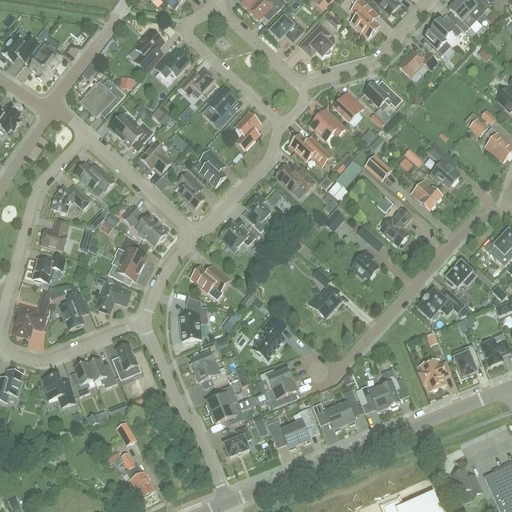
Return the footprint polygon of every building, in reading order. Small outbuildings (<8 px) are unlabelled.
[(160,0),(164,4),(166,2),(175,11),(185,0),(160,0)] [(263,0),(244,0),(241,4),(242,6),(242,7),(245,10),(247,10),(250,13),(249,14),(263,0)] [(285,6),(278,0),(273,0),(271,2),(270,1),(267,4),(263,0),(249,14),(253,18),(253,20),(256,22),(257,22),(259,23),(270,12),(275,16),(285,6)] [(314,0),(312,3),(316,6),(323,13),(335,0),(314,0)] [(376,0),(374,3),(390,18),(400,7),(397,4),(400,0),(376,0)] [(460,0),(457,4),(477,22),(488,10),(479,2),(475,6),(468,0),(460,0)] [(378,29),(372,24),(378,18),(362,2),(352,13),(358,19),(352,25),(368,40),(378,29)] [(465,35),(469,30),(477,22),(457,4),(449,12),(460,22),(456,26),(465,35)] [(495,14),(489,20),(496,27),(502,21),(495,14)] [(486,15),(479,22),(483,26),(490,19),(486,15)] [(331,18),(327,22),(337,31),(341,27),(331,18)] [(284,19),(270,34),(274,38),(274,40),(277,43),(279,42),(280,43),(285,38),(293,45),(305,33),(296,25),(293,22),(291,25),(284,19)] [(431,31),(446,44),(445,43),(452,34),(457,39),(462,35),(453,26),(448,30),(440,22),(431,31)] [(330,56),(331,54),(330,52),(333,49),(332,48),(333,46),(334,44),(334,42),(332,39),(331,38),(320,28),(301,49),(311,59),(316,54),(323,60),(325,57),(327,58),(329,57),(330,56)] [(438,62),(443,58),(451,49),(446,44),(431,31),(433,32),(425,41),(433,49),(429,53),(438,62)] [(141,56),(134,63),(137,66),(146,74),(156,64),(162,58),(163,57),(162,56),(157,52),(164,45),(159,40),(157,40),(149,33),(144,39),(145,40),(135,50),(141,56)] [(24,63),(31,55),(38,45),(28,37),(22,44),(15,38),(1,55),(13,64),(18,58),(24,63)] [(62,58),(43,43),(30,60),(35,65),(30,71),(39,78),(37,80),(44,86),(53,75),(52,74),(58,65),(57,64),(62,58)] [(486,64),(492,58),(483,51),(478,57),(486,64)] [(173,60),(169,56),(156,70),(166,80),(171,74),(177,80),(190,66),(186,61),(187,60),(181,54),(180,56),(179,55),(173,60)] [(399,69),(410,80),(423,67),(430,73),(437,65),(428,57),(423,62),(414,54),(399,69)] [(194,75),(180,90),(188,98),(195,91),(201,97),(214,83),(210,79),(211,78),(207,74),(206,75),(205,74),(199,80),(194,75)] [(133,82),(120,79),(118,89),(131,92),(133,82)] [(510,114),(511,113),(511,83),(509,86),(511,87),(497,102),(510,114)] [(106,108),(111,113),(123,100),(118,95),(114,99),(99,86),(97,88),(95,87),(93,89),(95,90),(93,92),(91,91),(85,97),(87,99),(81,105),(96,119),(106,108)] [(401,102),(398,99),(388,89),(384,95),(374,86),(370,90),(369,89),(367,89),(365,92),(365,94),(366,95),(365,96),(379,110),(385,104),(389,108),(391,106),(395,110),(402,104),(401,102)] [(224,116),(236,103),(224,92),(209,108),(216,115),(210,122),(220,131),(229,121),(224,116)] [(425,107),(425,97),(415,97),(414,107),(425,107)] [(343,100),(334,111),(350,125),(364,110),(356,102),(351,108),(343,100)] [(8,109),(4,115),(0,112),(0,130),(7,135),(11,130),(15,133),(21,124),(18,121),(20,118),(8,109)] [(119,140),(133,125),(124,116),(126,114),(122,109),(111,120),(112,120),(113,119),(117,122),(109,131),(119,140)] [(491,127),(496,121),(487,112),(481,119),(491,127)] [(334,135),(337,135),(339,138),(345,131),(326,113),(321,118),(321,117),(310,128),(326,143),(334,135)] [(375,115),(370,120),(381,130),(385,125),(375,115)] [(255,133),(260,127),(249,116),(235,130),(243,138),(236,145),(244,152),(259,137),(255,133)] [(170,129),(174,121),(168,117),(164,125),(170,129)] [(469,129),(480,139),(488,131),(477,121),(476,121),(469,129)] [(133,125),(119,140),(129,150),(131,147),(137,141),(142,146),(153,135),(144,127),(140,131),(133,125)] [(503,165),(511,155),(511,146),(499,134),(498,135),(492,130),(486,137),(492,142),(486,150),(503,165)] [(308,145),(301,138),(290,149),(306,164),(312,158),(323,168),(331,159),(312,140),(308,145)] [(163,174),(170,166),(163,158),(165,156),(154,146),(151,149),(150,148),(145,153),(146,154),(140,160),(151,171),(154,168),(157,168),(163,174)] [(438,184),(440,182),(450,190),(460,179),(446,166),(451,161),(435,147),(429,153),(435,158),(434,159),(442,166),(440,168),(437,168),(434,172),(435,174),(431,178),(438,184)] [(405,157),(411,163),(415,157),(410,152),(405,157)] [(206,168),(200,175),(216,189),(225,179),(219,172),(223,168),(223,167),(220,164),(219,163),(218,162),(209,153),(200,163),(201,163),(206,168)] [(350,156),(343,164),(349,169),(356,161),(350,156)] [(382,184),(392,173),(375,158),(366,169),(382,184)] [(405,161),(399,167),(407,174),(413,168),(405,161)] [(345,191),(363,172),(354,164),(336,183),(345,191)] [(339,166),(334,171),(339,176),(344,170),(339,166)] [(92,173),(85,167),(75,177),(91,192),(98,186),(105,193),(114,184),(96,168),(92,173)] [(297,169),(292,174),(286,168),(284,170),(282,171),(278,174),(278,177),(276,179),(293,195),(298,189),(305,196),(315,186),(297,169)] [(194,212),(204,201),(198,195),(202,191),(186,176),(178,184),(184,190),(178,196),(194,212)] [(164,180),(158,187),(165,194),(171,187),(164,180)] [(329,180),(323,187),(329,193),(336,185),(329,180)] [(430,213),(443,199),(424,182),(412,197),(420,204),(430,213)] [(90,204),(81,195),(73,188),(68,193),(64,189),(56,197),(57,198),(55,201),(54,201),(51,211),(67,216),(68,214),(67,214),(69,206),(71,205),(72,206),(74,204),(83,212),(90,204)] [(321,188),(316,194),(323,199),(327,192),(321,188)] [(391,193),(383,209),(391,214),(394,208),(394,207),(399,197),(391,193)] [(279,194),(270,202),(276,208),(285,201),(279,194)] [(259,197),(246,211),(247,213),(251,216),(246,221),(250,225),(261,235),(269,226),(265,222),(271,216),(262,207),(265,203),(259,197)] [(166,236),(160,230),(161,229),(155,223),(154,224),(148,218),(143,223),(138,219),(140,217),(133,210),(123,220),(130,227),(132,225),(137,229),(136,230),(140,235),(139,236),(139,238),(143,241),(145,241),(146,240),(155,248),(160,243),(162,243),(165,240),(165,237),(166,236)] [(300,210),(293,217),(300,224),(307,217),(300,210)] [(403,231),(412,220),(402,211),(393,222),(392,221),(381,233),(399,249),(409,236),(403,231)] [(103,212),(96,220),(101,225),(108,218),(103,212)] [(337,215),(326,227),(334,234),(345,222),(337,215)] [(110,220),(103,232),(112,237),(119,225),(110,220)] [(46,233),(42,247),(63,253),(67,238),(66,238),(69,228),(56,224),(54,232),(56,232),(55,235),(46,233)] [(232,226),(219,240),(234,254),(244,244),(248,248),(256,240),(245,230),(242,226),(237,231),(234,227),(232,226)] [(384,248),(375,240),(363,230),(358,235),(379,254),(384,248)] [(511,255),(509,253),(511,250),(511,235),(509,232),(504,237),(503,236),(497,242),(498,243),(494,248),(501,255),(496,261),(504,269),(511,260),(511,255)] [(297,240),(291,247),(302,254),(307,247),(297,240)] [(123,262),(141,272),(147,260),(137,254),(139,249),(127,241),(121,252),(126,255),(123,262)] [(271,250),(262,242),(258,247),(262,251),(258,256),(262,260),(271,250)] [(286,248),(280,254),(286,261),(293,255),(286,248)] [(351,271),(358,277),(360,275),(369,283),(380,271),(371,263),(375,260),(367,253),(353,269),(351,271)] [(50,282),(51,282),(53,276),(52,275),(53,271),(63,273),(66,262),(52,258),(52,259),(50,265),(38,262),(32,281),(34,282),(34,283),(41,285),(42,284),(49,286),(49,285),(50,282)] [(108,277),(124,285),(122,283),(124,278),(135,284),(141,272),(123,262),(119,270),(113,267),(108,277)] [(469,278),(473,282),(477,278),(473,274),(472,274),(462,264),(461,263),(460,264),(446,280),(445,281),(446,281),(447,282),(446,284),(452,289),(453,287),(457,291),(458,292),(458,291),(469,278)] [(201,270),(191,281),(208,296),(214,289),(221,294),(221,293),(229,284),(220,276),(214,270),(209,276),(207,275),(201,270)] [(326,291),(332,284),(319,272),(312,279),(326,291)] [(99,277),(95,285),(105,289),(97,311),(109,316),(113,305),(115,304),(126,308),(131,296),(111,288),(113,283),(99,277)] [(492,294),(502,303),(508,297),(498,288),(492,294)] [(423,303),(424,305),(419,311),(419,310),(418,311),(419,312),(430,322),(431,323),(431,322),(432,320),(434,322),(440,316),(438,314),(440,312),(447,319),(454,311),(458,315),(465,308),(446,290),(439,298),(435,294),(434,293),(434,294),(429,300),(427,298),(423,303)] [(43,332),(46,318),(49,319),(51,302),(48,301),(50,294),(44,292),(38,314),(21,309),(14,336),(29,340),(31,332),(34,330),(43,332)] [(326,321),(342,303),(330,293),(320,303),(316,299),(310,306),(326,321)] [(75,330),(77,330),(81,329),(81,327),(83,326),(80,319),(88,316),(80,295),(67,301),(69,306),(61,310),(70,332),(75,330)] [(249,311),(259,302),(256,298),(246,307),(249,311)] [(188,319),(180,320),(182,344),(202,342),(200,327),(200,318),(202,318),(201,311),(200,304),(189,301),(187,307),(188,319)] [(497,310),(499,317),(511,311),(509,305),(497,310)] [(234,314),(228,322),(235,327),(241,319),(234,314)] [(471,319),(466,321),(470,331),(475,329),(474,325),(478,323),(475,317),(471,319)] [(286,329),(284,327),(273,318),(262,332),(265,335),(252,351),(256,354),(255,356),(260,360),(261,358),(268,363),(284,343),(278,338),(286,329)] [(429,339),(433,349),(441,346),(437,336),(429,339)] [(503,364),(501,358),(510,354),(506,342),(496,346),(495,343),(481,348),(490,369),(503,364)] [(477,374),(476,372),(474,368),(475,365),(480,363),(473,346),(462,351),(464,357),(455,361),(459,372),(458,373),(462,383),(470,379),(469,378),(477,374)] [(194,373),(195,375),(215,367),(213,360),(219,358),(215,347),(200,353),(203,359),(191,364),(192,366),(190,367),(192,373),(194,373)] [(137,368),(129,348),(116,353),(123,369),(116,371),(121,382),(133,378),(130,371),(137,368)] [(105,376),(100,362),(98,363),(97,362),(93,363),(93,365),(88,367),(87,365),(95,384),(101,382),(102,386),(104,386),(106,390),(117,386),(109,366),(112,373),(105,376)] [(421,368),(423,374),(419,375),(424,386),(428,385),(431,393),(446,387),(442,379),(450,376),(445,365),(438,368),(435,362),(421,368)] [(95,384),(87,365),(82,367),(81,366),(77,368),(76,369),(75,370),(81,384),(74,387),(79,399),(90,394),(88,390),(90,389),(88,385),(94,383),(95,384)] [(215,367),(195,375),(196,377),(194,378),(197,384),(199,383),(200,386),(212,381),(215,388),(229,383),(224,370),(218,373),(215,367)] [(243,381),(249,378),(245,369),(239,372),(243,381)] [(273,392),(293,383),(292,381),(294,380),(291,374),(289,375),(288,372),(276,377),(274,371),(259,377),(262,384),(268,381),(273,392)] [(0,380),(0,403),(6,405),(8,396),(17,399),(22,377),(8,373),(6,382),(0,380)] [(44,391),(47,400),(48,403),(59,399),(62,409),(75,405),(68,383),(61,385),(59,377),(51,380),(50,378),(44,380),(45,381),(43,382),(46,391),(44,391)] [(379,388),(389,410),(391,409),(392,412),(398,409),(397,407),(400,406),(395,394),(401,392),(395,377),(384,382),(385,384),(378,387),(379,388)] [(293,386),(293,383),(273,392),(267,394),(274,411),(288,405),(286,399),(297,394),(296,392),(298,391),(296,385),(293,386)] [(211,413),(212,416),(232,407),(228,397),(234,394),(231,388),(217,394),(219,400),(207,404),(208,407),(206,408),(209,414),(211,413)] [(386,411),(389,410),(379,388),(369,392),(367,389),(361,391),(367,405),(373,403),(377,415),(380,414),(381,416),(387,413),(386,411)] [(337,410),(345,428),(349,427),(350,428),(355,426),(354,424),(355,424),(350,411),(358,408),(352,392),(343,396),(347,406),(337,410)] [(153,396),(147,398),(149,404),(155,402),(153,396)] [(238,405),(232,407),(212,416),(213,418),(211,419),(213,425),(215,424),(216,427),(228,422),(230,428),(245,422),(238,405)] [(345,428),(337,410),(332,412),(330,409),(323,411),(321,406),(313,409),(318,421),(328,417),(334,433),(335,432),(335,434),(341,432),(340,430),(345,428)] [(119,409),(109,413),(112,419),(122,415),(128,413),(126,407),(119,409)] [(360,412),(363,421),(369,419),(366,410),(360,412)] [(292,429),(300,447),(304,445),(305,447),(310,444),(309,443),(310,442),(305,430),(315,426),(309,411),(302,414),(306,423),(292,429)] [(101,424),(111,422),(109,415),(100,417),(101,424)] [(95,417),(88,420),(92,428),(99,425),(96,418),(95,417)] [(257,423),(250,425),(252,431),(259,429),(257,423)] [(295,448),(300,447),(292,429),(282,433),(278,424),(269,428),(273,439),(283,435),(289,451),(290,451),(290,453),(296,450),(295,448)] [(127,449),(137,444),(126,425),(116,430),(127,449)] [(224,452),(227,459),(229,458),(230,460),(238,457),(242,456),(242,455),(250,452),(246,444),(252,441),(247,428),(236,433),(239,441),(224,447),(226,451),(224,452)] [(124,464),(128,472),(126,473),(131,483),(130,483),(141,501),(155,493),(145,475),(142,476),(137,467),(135,468),(128,455),(121,459),(124,464)] [(511,511),(511,466),(485,479),(499,511),(511,511)] [(465,473),(453,478),(461,497),(471,493),(474,499),(483,495),(477,483),(475,477),(469,480),(465,473)] [(441,511),(434,494),(401,509),(399,505),(400,504),(400,503),(383,510),(384,511),(441,511)] [(12,511),(10,511),(22,511),(17,500),(9,504),(12,511)]
